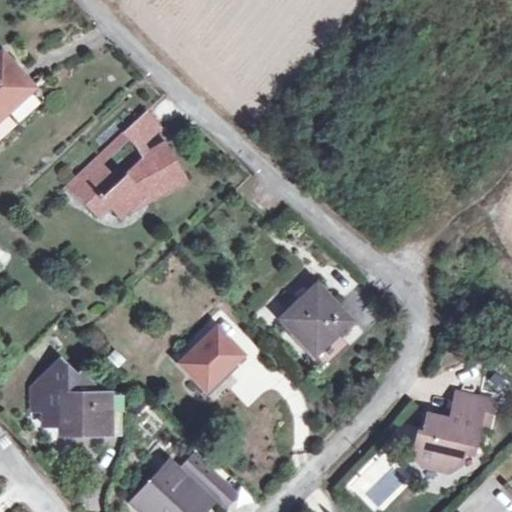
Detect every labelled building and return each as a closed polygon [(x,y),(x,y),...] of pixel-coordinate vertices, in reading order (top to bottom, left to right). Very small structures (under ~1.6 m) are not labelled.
[(0,53),(0,114),(32,86),(1,52),(0,53)] [(145,110),(122,132),(127,138),(137,149),(143,143),(160,127),(145,110)] [(127,138),(122,132),(94,159),(96,162),(99,165),(127,138)] [(164,140),(147,149),(140,153),(143,157),(117,183),(99,165),(96,162),(77,180),(85,186),(78,194),(99,217),(110,206),(119,216),(144,192),(147,199),(185,177),(164,140)] [(143,143),(137,149),(140,153),(147,149),(143,143)] [(64,187),(78,194),(85,186),(77,180),(75,177),(64,187)] [(147,199),(144,192),(139,197),(140,203),(147,199)] [(314,353),(350,319),(316,283),(280,317),(314,353)] [(205,389),(242,353),(216,326),(179,361),(205,389)] [(32,409),(43,409),(43,424),(60,424),(60,429),(106,429),(106,392),(93,392),(93,386),(81,372),(77,376),(59,360),(31,387),(32,409)] [(106,392),(106,429),(121,429),(121,392),(106,392)] [(421,465),(446,471),(459,463),(460,452),(471,453),(477,421),(482,422),(486,402),(450,394),(445,421),(427,418),(422,437),(417,435),(413,456),(421,465)] [(385,453),(351,488),(375,511),(380,511),(412,480),(385,453)] [(195,455),(183,468),(222,504),(234,492),(195,455)] [(199,511),(210,501),(168,462),(132,501),(144,511),(199,511)]
